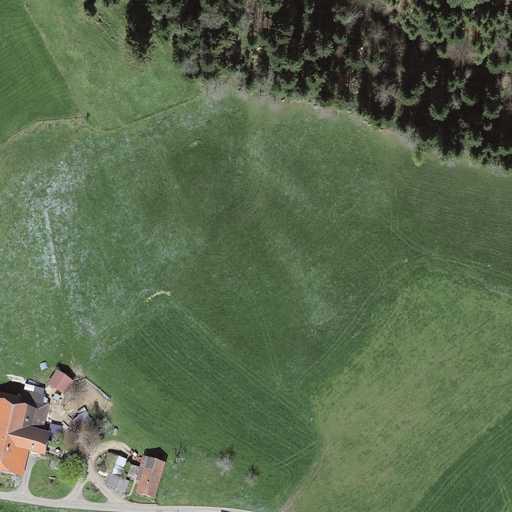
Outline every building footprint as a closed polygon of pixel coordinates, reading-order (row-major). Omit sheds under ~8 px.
[(71,382),(58,374),(51,383),(64,392),(71,382)] [(23,399),(0,394),(0,467),(18,472),(23,450),(52,456),(56,437),(45,435),(46,427),(43,427),(48,405),(39,403),(40,395),(24,391),(23,399)] [(74,422),(81,432),(87,428),(79,418),(74,422)] [(110,454),(103,471),(111,475),(106,486),(124,493),(128,483),(121,480),(128,461),(110,454)] [(143,472),(139,470),(135,481),(140,483),(136,494),(153,500),(164,466),(147,460),(143,472)]
